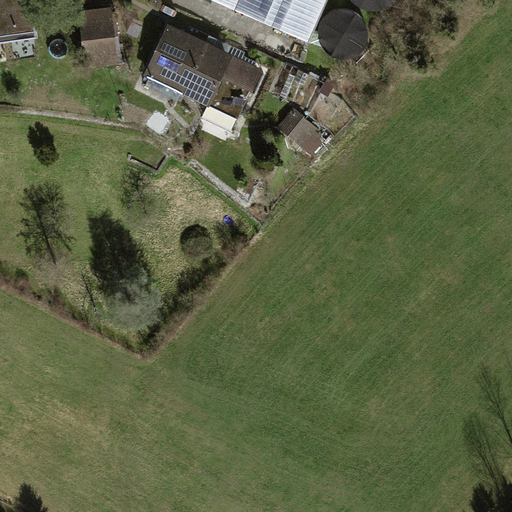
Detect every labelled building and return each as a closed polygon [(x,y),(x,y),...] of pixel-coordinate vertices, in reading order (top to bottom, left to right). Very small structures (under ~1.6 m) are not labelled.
[(33,0),(0,0),(0,42),(38,37),(33,0)] [(216,0),(310,40),(327,0),(216,0)] [(112,6),(79,10),(87,68),(123,64),(117,11),(113,11),(112,6)] [(318,32),(345,65),(377,39),(350,6),(318,32)] [(211,105),(234,55),(235,54),(169,23),(145,74),(211,105)] [(234,55),(211,105),(239,118),(252,90),(254,90),(264,69),(234,55)] [(295,107),(277,127),(287,136),(289,134),(313,154),(324,142),(313,133),(317,128),(305,117),(306,116),(295,107)]
